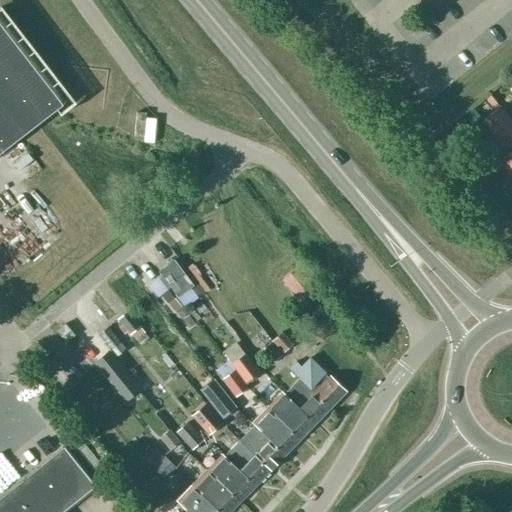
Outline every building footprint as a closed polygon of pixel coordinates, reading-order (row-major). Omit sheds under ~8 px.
[(0,153),(68,100),(25,46),(0,13),(0,153)] [(498,125),(492,131),(507,148),(511,144),(511,123),(502,111),(492,119),(498,125)] [(54,236),(64,226),(46,207),(36,217),(54,236)] [(174,258),(157,271),(177,296),(193,283),(174,258)] [(322,290),(302,265),(286,278),(307,303),(322,290)] [(143,332),(138,326),(140,325),(127,310),(117,318),(135,339),(143,332)] [(113,319),(99,323),(107,345),(121,341),(113,319)] [(65,323),(56,331),(66,342),(74,335),(65,323)] [(281,333),(272,340),(281,352),(291,344),(281,333)] [(259,351),(270,363),(281,354),(270,342),(259,351)] [(128,377),(108,352),(94,363),(114,388),(128,377)] [(259,373),(244,354),(231,363),(246,383),(259,373)] [(296,362),(289,370),(298,378),(330,407),(334,402),(336,400),(344,391),(345,391),(329,376),(329,377),(326,374),(323,371),(308,358),(301,366),(296,362)] [(235,371),(224,379),(238,395),(248,387),(235,371)] [(298,378),(284,394),(315,423),(330,407),(298,378)] [(206,397),(222,417),(235,407),(219,387),(206,397)] [(284,394),(281,391),(280,392),(283,396),(271,408),(267,405),(266,407),(268,409),(300,439),(315,423),(284,394)] [(204,404),(191,415),(208,434),(220,423),(204,404)] [(268,409),(254,425),(257,428),(256,428),(285,454),(300,439),(268,409)] [(185,422),(175,432),(191,449),(202,439),(185,422)] [(256,428),(257,428),(254,425),(247,432),(238,441),(270,470),(285,454),(256,428)] [(169,428),(158,437),(168,449),(171,447),(179,441),(169,428)] [(233,464),(255,485),(270,470),(238,441),(224,456),(233,465),(233,464)] [(0,511),(61,511),(95,486),(63,447),(0,497),(0,511)] [(224,456),(209,471),(240,501),(255,485),(233,464),(233,465),(224,456)] [(164,457),(154,467),(164,477),(175,466),(164,457)] [(209,471),(194,487),(203,496),(220,511),(229,511),(240,501),(209,471)] [(203,496),(194,487),(179,503),(188,511),(187,511),(220,511),(203,496)] [(165,492),(154,503),(162,511),(174,500),(165,492)]
